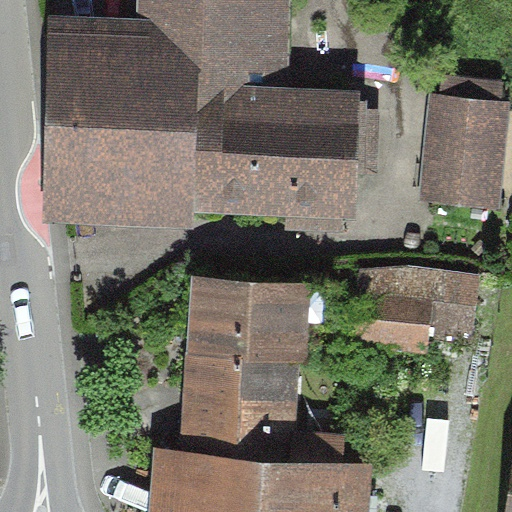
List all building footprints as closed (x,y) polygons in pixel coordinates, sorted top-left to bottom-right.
[(283,0),(170,0),(168,50),(60,43),(52,193),(292,202),(292,222),(347,226),(350,97),(281,95),(283,0)] [(501,95),(424,93),(421,201),(498,203),(501,95)] [(476,279),(354,271),(349,359),(424,363),(426,332),(473,335),(476,279)] [(174,449),(158,449),(152,511),(362,511),(366,463),(339,461),(341,434),(289,430),(295,361),(302,361),(308,285),(186,276),(174,449)] [(511,511),(511,400),(498,511),(511,511)]
